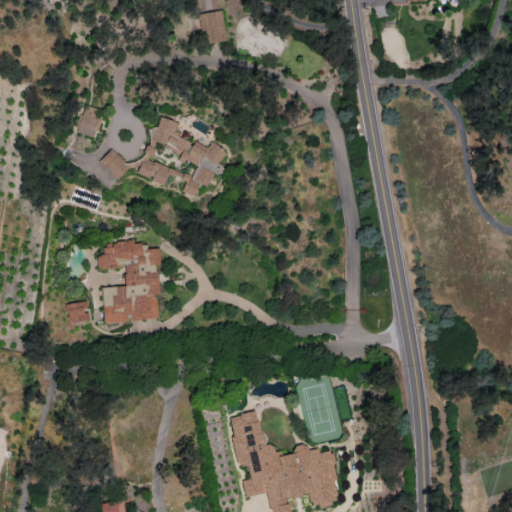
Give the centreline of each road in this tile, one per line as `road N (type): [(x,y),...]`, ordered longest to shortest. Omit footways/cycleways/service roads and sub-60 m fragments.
road 1 (tertiary): [(427,511),(415,357),(404,339),(351,0)]
road 2 (residential): [(159,511),(165,426),(184,364),(404,339)]
road 3 (residential): [(23,511),(58,374),(120,366),(175,395)]
